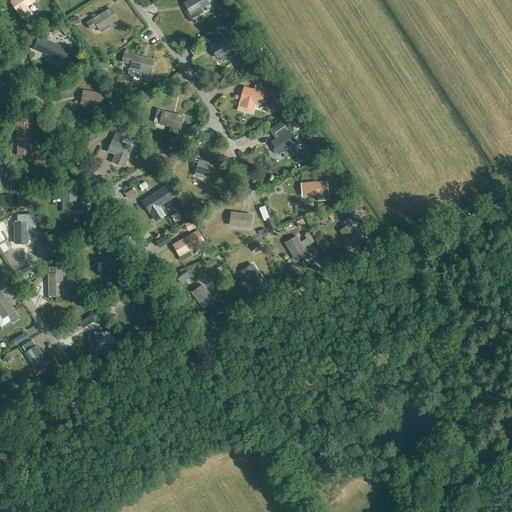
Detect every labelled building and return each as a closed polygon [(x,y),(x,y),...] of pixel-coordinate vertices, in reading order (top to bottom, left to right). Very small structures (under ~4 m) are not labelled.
[(9,0),(15,8),(23,21),(33,15),(28,7),(36,2),(34,0),(9,0)] [(189,0),(184,3),(183,4),(186,9),(185,10),(186,13),(185,13),(190,21),(203,13),(201,10),(204,8),(203,7),(212,2),(211,0),(189,0)] [(110,9),(87,23),(91,29),(97,26),(101,32),(110,27),(108,25),(117,20),(110,9)] [(239,13),(230,19),(234,26),(244,20),(239,13)] [(78,17),(70,19),(72,26),(80,24),(78,17)] [(53,35),(57,41),(71,32),(67,26),(53,35)] [(213,37),(217,43),(211,47),(218,59),(220,58),(223,63),(234,56),(231,50),(234,47),(224,31),(213,37)] [(39,37),(33,49),(37,51),(42,53),(64,63),(65,60),(61,58),(65,48),(39,37)] [(152,61),(133,56),(124,54),(122,62),(134,65),(133,69),(141,71),(139,78),(150,80),(152,73),(150,72),(152,61)] [(99,62),(98,72),(109,73),(109,64),(99,62)] [(0,96),(8,91),(1,80),(0,80),(0,96)] [(244,87),(242,95),(240,101),(239,101),(236,112),(251,115),(252,111),(253,111),(255,105),(266,108),(270,89),(255,86),(254,90),(244,87)] [(101,107),(103,95),(84,91),(82,99),(85,99),(84,104),(101,107)] [(11,102),(2,116),(10,121),(19,107),(11,102)] [(157,109),(155,118),(154,123),(179,129),(182,116),(163,112),(163,110),(157,109)] [(22,122),(16,122),(17,144),(17,156),(32,155),(31,143),(31,122),(31,115),(22,116),(22,122)] [(287,147),(295,142),(290,134),(295,131),(289,123),(285,126),(282,122),(269,130),(276,139),(271,142),(274,146),(273,147),(274,149),(275,151),(276,152),(277,154),(279,154),(288,149),(287,147)] [(130,135),(133,129),(126,126),(124,133),(130,135)] [(112,140),(107,153),(115,156),(112,162),(119,165),(120,162),(125,164),(132,148),(121,144),(125,136),(116,132),(112,140)] [(252,150),(262,142),(254,133),(245,140),(252,150)] [(301,142),(303,148),(310,145),(307,139),(301,142)] [(215,178),(219,165),(194,159),(193,165),(198,166),(196,173),(215,178)] [(328,181),(301,183),(302,198),(317,197),(317,202),(329,201),(328,181)] [(145,182),(139,186),(142,190),(148,186),(145,182)] [(68,192),(63,192),(63,209),(68,209),(68,212),(76,212),(83,212),(83,192),(78,192),(78,185),(68,185),(68,192)] [(174,196),(167,186),(143,201),(156,221),(165,215),(159,206),(174,196)] [(178,213),(181,218),(188,214),(185,209),(178,213)] [(31,222),(37,218),(32,211),(26,215),(31,222)] [(195,211),(189,213),(191,219),(197,217),(195,211)] [(334,216),(338,222),(345,217),(341,211),(334,216)] [(249,228),(251,215),(231,212),(230,220),(233,220),(232,226),(249,228)] [(347,227),(341,231),(353,249),(364,242),(354,228),(358,225),(352,216),(344,222),(347,227)] [(273,218),(265,221),(269,230),(277,227),(273,218)] [(296,223),(299,228),(304,225),(302,220),(296,223)] [(192,221),(184,224),(189,232),(196,228),(192,221)] [(22,241),(27,240),(27,223),(14,224),(15,243),(22,243),(22,241)] [(198,231),(190,235),(173,245),(182,260),(191,255),(188,251),(204,242),(198,231)] [(300,243),(296,237),(285,243),(294,258),(299,255),(300,258),(307,254),(304,249),(314,243),(309,233),(305,236),(307,239),(300,243)] [(75,255),(74,246),(68,247),(68,248),(65,248),(65,253),(68,253),(69,256),(75,255)] [(117,246),(109,246),(98,246),(98,255),(102,255),(102,272),(115,272),(115,252),(117,252),(117,246)] [(257,285),(263,281),(252,265),(242,272),(251,286),(256,283),(257,285)] [(28,267),(18,273),(22,278),(31,273),(28,267)] [(67,283),(75,283),(74,267),(67,268),(67,274),(67,283)] [(62,292),(61,277),(66,277),(66,268),(48,268),(49,295),(57,295),(57,292),(62,292)] [(208,306),(214,301),(202,285),(192,293),(202,307),(206,304),(208,306)] [(0,295),(0,314),(1,316),(5,313),(12,324),(19,319),(13,311),(2,294),(0,295)] [(38,306),(49,310),(53,299),(42,295),(38,306)] [(144,306),(137,306),(137,323),(142,323),(142,326),(150,326),(150,308),(152,308),(152,299),(144,299),(144,306)] [(83,329),(100,317),(97,311),(79,323),(83,329)] [(95,333),(95,336),(89,336),(90,353),(95,353),(95,356),(103,355),(102,343),(114,343),(114,340),(111,336),(109,336),(109,333),(95,333)] [(32,340),(22,347),(26,353),(36,346),(32,340)] [(41,367),(47,363),(36,346),(26,353),(35,367),(39,365),(41,367)] [(5,354),(2,360),(7,363),(11,358),(5,354)]
